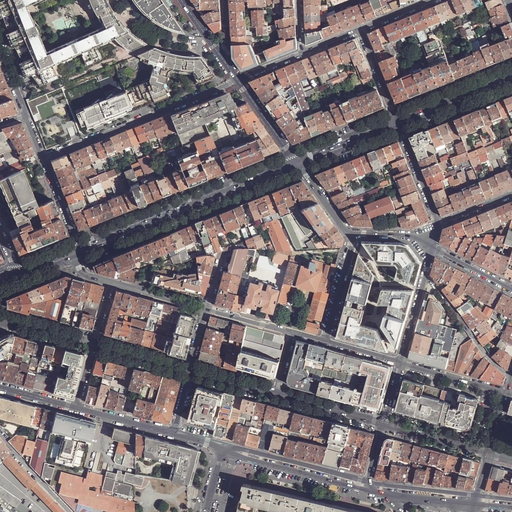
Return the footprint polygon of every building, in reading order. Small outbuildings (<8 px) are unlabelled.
[(0,0),(0,18),(3,17),(9,33),(6,34),(12,48),(15,47),(23,62),(19,64),(25,77),(31,75),(40,86),(59,78),(53,65),(80,54),(86,66),(102,59),(96,46),(115,38),(122,45),(129,51),(147,43),(139,38),(135,36),(131,32),(124,26),(119,20),(115,14),(112,10),(100,17),(102,20),(106,25),(107,27),(53,51),(52,49),(30,0),(0,0)] [(32,0),(30,0),(52,49),(54,48),(32,0)] [(92,0),(100,17),(112,10),(108,2),(107,0),(92,0)] [(161,0),(132,0),(135,3),(145,14),(153,21),(167,28),(178,32),(182,30),(161,0)] [(191,0),(198,10),(201,10),(200,0),(191,0)] [(200,0),(201,10),(202,10),(210,9),(209,0),(200,0)] [(209,0),(210,9),(215,9),(216,12),(220,12),(219,0),(209,0)] [(284,0),(284,2),(284,9),(287,9),(295,8),(294,0),(284,0)] [(378,14),(379,14),(381,14),(382,11),(389,9),(401,4),(400,0),(369,0),(370,1),(376,15),(378,14)] [(451,0),(448,2),(444,3),(450,18),(458,15),(452,0),(451,0)] [(452,0),(458,15),(467,11),(461,0),(452,0)] [(461,0),(467,11),(470,10),(475,8),(471,0),(461,0)] [(471,0),(475,8),(479,6),(483,5),(483,4),(481,0),(471,0)] [(503,5),(501,0),(493,0),(491,1),(488,2),(486,3),(489,10),(503,5)] [(376,15),(370,1),(363,3),(361,4),(367,21),(373,19),(377,17),(376,15)] [(245,2),(230,3),(230,8),(230,12),(245,11),(245,2)] [(284,2),(274,2),(274,7),(275,16),(275,20),(285,18),(285,11),(284,9),(284,2)] [(440,5),(435,7),(441,21),(445,20),(450,18),(444,3),(440,5)] [(364,22),(367,21),(361,4),(356,6),(353,8),(359,24),(364,22)] [(506,12),(503,5),(489,10),(489,11),(491,15),(492,18),(506,12)] [(305,11),(305,15),(320,14),(320,6),(305,6),(305,11)] [(429,9),(422,12),(429,26),(432,25),(437,23),(441,21),(435,7),(429,9)] [(295,8),(287,9),(287,10),(285,11),(285,18),(295,16),(295,11),(295,8)] [(355,26),(359,24),(353,8),(348,9),(344,11),(351,27),(355,26)] [(255,11),(252,11),(253,27),(257,27),(265,26),(264,10),(263,10),(257,11),(255,11)] [(245,11),(230,12),(230,17),(231,20),(246,19),(245,11)] [(348,29),(351,27),(344,11),(336,14),(343,31),(348,29)] [(205,15),(202,16),(205,21),(208,24),(214,23),(211,12),(205,15)] [(221,15),(220,12),(216,12),(211,12),(214,23),(221,21),(221,15)] [(420,13),(418,14),(424,28),(429,26),(422,12),(420,13)] [(510,21),(506,12),(492,18),(491,18),(495,27),(510,21)] [(305,20),(306,23),(320,22),(320,14),(305,15),(305,20)] [(339,32),(343,31),(336,14),(328,17),(332,26),(335,34),(339,32)] [(410,17),(416,31),(422,29),(423,28),(424,28),(418,14),(413,16),(410,17)] [(275,20),(276,24),(277,30),(278,30),(295,26),(295,20),(295,16),(285,18),(275,20)] [(400,21),(398,22),(404,36),(407,35),(411,33),(414,32),(416,31),(410,17),(409,17),(400,21)] [(246,19),(231,20),(231,25),(231,28),(246,27),(246,19)] [(445,20),(441,21),(443,25),(447,35),(450,34),(449,31),(446,23),(445,20)] [(214,23),(208,24),(215,33),(221,29),(221,24),(221,21),(214,23)] [(306,29),(306,34),(320,31),(321,31),(320,22),(306,23),(306,29)] [(385,27),(391,42),(394,40),(399,39),(401,38),(404,36),(398,22),(392,24),(385,27)] [(277,30),(276,24),(267,26),(268,33),(270,32),(277,30)] [(511,27),(511,24),(502,27),(503,29),(506,37),(509,36),(510,39),(511,38),(511,27)] [(107,27),(106,25),(97,29),(54,48),(52,49),(53,51),(107,27)] [(265,26),(257,27),(257,35),(265,35),(265,33),(268,33),(267,26),(265,26)] [(295,26),(278,30),(281,40),(296,36),(296,30),(295,26)] [(335,34),(332,26),(323,29),(324,31),(321,31),(320,31),(324,39),(330,36),(335,34)] [(246,27),(231,28),(231,33),(231,36),(243,36),(245,36),(247,36),(246,27)] [(380,29),(377,30),(383,45),(391,42),(385,27),(380,29)] [(422,29),(416,31),(418,35),(421,43),(422,45),(424,45),(428,43),(427,42),(422,29)] [(372,42),(376,52),(380,51),(385,49),(383,45),(377,30),(368,34),(372,42)] [(320,31),(306,34),(306,39),(307,45),(324,39),(320,31)] [(473,47),(480,44),(476,33),(473,34),(472,31),(468,33),(473,47)] [(433,33),(428,35),(431,42),(437,40),(439,39),(437,37),(433,33)] [(245,36),(243,36),(243,45),(248,45),(251,45),(255,44),(255,35),(252,36),(250,36),(247,36),(245,36)] [(243,36),(231,36),(232,42),(232,46),(235,45),(243,45),(243,36)] [(296,36),(281,40),(282,44),(278,45),(264,51),(267,58),(272,56),(273,59),(279,56),(278,54),(283,52),(284,54),(293,51),(292,49),(297,47),(296,36)] [(486,36),(483,37),(486,44),(481,47),(482,50),(489,66),(494,64),(497,63),(490,46),(489,43),(486,36)] [(357,38),(347,42),(354,59),(355,61),(356,65),(358,64),(366,60),(365,57),(361,46),(357,38)] [(424,45),(429,56),(436,53),(441,51),(437,40),(431,42),(428,43),(424,45)] [(511,57),(511,56),(511,51),(507,40),(499,43),(505,59),(511,57)] [(342,44),(338,45),(344,61),(345,63),(354,59),(347,42),(342,44)] [(391,42),(383,45),(385,49),(386,51),(389,59),(395,56),(397,56),(395,51),(393,46),(391,42)] [(502,60),(505,59),(499,43),(490,46),(497,63),(502,60)] [(471,47),(474,53),(482,50),(481,47),(480,44),(473,47),(471,47)] [(243,45),(235,45),(235,50),(232,51),(232,59),(240,69),(244,67),(245,70),(256,66),(255,63),(258,62),(252,49),(250,50),(248,45),(243,45)] [(333,48),(329,49),(335,64),(337,64),(344,61),(338,45),(333,48)] [(155,48),(150,50),(151,50),(153,51),(157,53),(163,55),(170,57),(175,58),(177,59),(184,60),(191,61),(194,61),(198,61),(212,79),(216,78),(200,56),(198,56),(191,56),(185,56),(178,55),(171,53),(165,52),(161,50),(157,49),(155,48)] [(324,51),(321,52),(328,71),(337,68),(336,67),(335,64),(329,49),(324,51)] [(126,92),(133,111),(143,107),(168,97),(164,87),(169,68),(175,70),(183,71),(191,71),(193,72),(201,83),(212,79),(198,61),(194,61),(191,61),(184,60),(177,59),(175,58),(170,57),(163,55),(157,53),(153,51),(151,50),(150,50),(137,56),(138,57),(145,60),(152,64),(154,64),(148,81),(125,90),(126,92)] [(436,53),(438,59),(446,56),(443,50),(441,51),(436,53)] [(486,67),(489,66),(482,50),(474,53),(474,54),(480,69),(486,67)] [(378,58),(380,62),(389,59),(386,51),(381,53),(380,51),(376,52),(378,58)] [(315,55),(311,56),(319,75),(328,71),(321,52),(315,55)] [(427,57),(429,62),(438,59),(436,53),(429,56),(427,57)] [(478,70),(480,69),(474,54),(466,57),(472,73),(478,70)] [(306,58),(302,60),(309,76),(310,79),(313,78),(319,75),(311,56),(306,58)] [(382,67),(384,72),(395,67),(398,66),(399,66),(395,56),(389,59),(380,62),(382,67)] [(438,59),(440,64),(448,61),(446,56),(438,59)] [(472,73),(466,57),(457,61),(458,62),(463,76),(469,74),(472,73)] [(438,59),(429,62),(430,65),(431,67),(440,64),(438,59)] [(298,62),(294,63),(300,80),(309,76),(302,60),(298,62)] [(368,64),(366,60),(358,64),(361,71),(369,68),(368,64)] [(452,80),(455,79),(449,65),(448,61),(440,64),(447,83),(452,80)] [(461,77),(463,76),(458,62),(449,65),(455,79),(461,77)] [(289,65),(285,67),(291,83),(300,80),(294,63),(289,65)] [(447,83),(440,64),(431,67),(439,86),(444,84),(447,83)] [(279,69),(277,70),(279,77),(282,84),(283,87),(289,84),(291,83),(285,67),(283,68),(279,69)] [(386,78),(389,84),(396,81),(396,80),(395,78),(394,77),(396,76),(398,75),(395,67),(384,72),(386,78)] [(435,87),(439,86),(431,67),(427,69),(422,71),(430,89),(435,87)] [(337,68),(328,71),(332,81),(341,78),(340,75),(337,68)] [(371,71),(369,68),(361,71),(364,79),(373,75),(371,71)] [(328,71),(319,75),(323,85),(332,81),(328,71)] [(427,91),(430,89),(422,71),(414,74),(422,93),(427,91)] [(250,81),(256,90),(272,81),(277,78),(274,72),(261,77),(250,81)] [(417,95),(422,93),(414,74),(414,73),(410,75),(402,78),(410,97),(417,95)] [(323,85),(319,75),(313,78),(315,85),(316,85),(317,87),(323,85)] [(403,100),(410,97),(402,78),(397,80),(396,80),(396,81),(389,84),(397,103),(403,100)] [(5,80),(0,81),(0,90),(8,88),(5,80)] [(300,80),(291,83),(293,86),(296,95),(300,104),(304,113),(312,109),(307,97),(305,92),(304,88),(300,80)] [(259,94),(261,98),(277,88),(272,81),(256,90),(259,94)] [(281,94),(280,95),(285,103),(288,101),(291,99),(296,95),(293,86),(290,88),(285,91),(281,94)] [(0,104),(13,99),(8,88),(0,90),(0,104)] [(262,99),(267,105),(280,95),(281,94),(279,90),(277,88),(261,98),(262,99)] [(305,92),(307,97),(316,94),(315,91),(314,88),(305,92)] [(385,107),(378,89),(368,93),(375,111),(385,107)] [(362,116),(366,115),(359,97),(357,93),(357,91),(348,95),(350,100),(357,118),(362,116)] [(46,93),(46,92),(27,100),(33,115),(36,114),(39,113),(37,106),(49,100),(46,93)] [(133,111),(126,92),(118,95),(118,94),(114,96),(114,97),(107,99),(101,102),(94,104),(83,108),(85,110),(81,112),(86,124),(88,129),(94,127),(97,125),(98,125),(107,121),(111,120),(120,116),(125,114),(134,111),(133,111)] [(371,113),(375,111),(368,93),(359,97),(366,115),(371,113)] [(221,96),(198,105),(206,126),(230,117),(227,111),(230,109),(235,107),(233,102),(232,103),(231,99),(230,99),(228,95),(222,98),(221,96)] [(271,111),(272,113),(285,103),(280,95),(267,105),(271,111)] [(291,107),(288,101),(285,103),(291,110),(296,107),(300,104),(296,95),(291,99),(295,104),(291,107)] [(330,96),(328,97),(331,104),(336,101),(335,97),(334,96),(332,95),(330,96)] [(0,104),(0,113),(1,117),(18,112),(13,99),(0,104)] [(499,101),(496,103),(502,118),(503,117),(510,115),(504,99),(499,101)] [(345,123),(349,122),(341,104),(340,100),(336,101),(331,104),(333,109),(340,125),(345,123)] [(354,120),(357,118),(350,100),(341,104),(349,122),(354,120)] [(249,106),(247,103),(237,107),(235,107),(230,109),(233,117),(234,118),(252,110),(249,106)] [(276,119),(278,120),(291,111),(291,110),(285,103),(272,113),(276,119)] [(491,105),(487,106),(493,122),(502,118),(496,103),(491,105)] [(198,105),(170,116),(176,130),(177,133),(180,141),(183,146),(194,142),(210,135),(208,131),(206,126),(198,105)] [(482,108),(479,110),(484,124),(485,125),(493,122),(487,106),(482,108)] [(296,107),(291,110),(291,111),(296,118),(300,115),(301,115),(296,107)] [(336,127),(340,125),(333,109),(324,112),(330,129),(336,127)] [(255,115),(252,110),(234,118),(234,119),(238,129),(239,128),(244,126),(258,119),(255,115)] [(327,130),(330,129),(324,112),(323,110),(314,114),(322,132),(327,130)] [(473,112),(471,113),(476,127),(477,126),(479,126),(484,124),(479,110),(473,112)] [(282,126),(283,128),(296,118),(291,111),(278,120),(282,126)] [(86,124),(81,112),(77,113),(82,126),(86,124)] [(463,116),(469,132),(477,129),(477,128),(476,127),(471,113),(466,115),(463,116)] [(165,115),(160,117),(167,134),(176,130),(170,116),(170,114),(165,115)] [(318,134),(322,132),(314,114),(305,117),(307,122),(309,125),(313,136),(318,134)] [(296,118),(302,126),(304,124),(307,122),(305,117),(303,118),(302,117),(300,115),(296,118)] [(458,118),(454,119),(461,136),(464,134),(469,132),(463,116),(458,118)] [(156,119),(151,121),(157,136),(158,137),(167,134),(160,117),(156,119)] [(231,118),(225,120),(231,135),(235,140),(239,138),(236,130),(232,120),(231,118)] [(288,134),(288,135),(302,126),(296,118),(283,128),(288,134)] [(261,123),(258,119),(244,126),(247,134),(252,132),(255,130),(264,127),(261,123)] [(450,121),(446,123),(453,139),(461,136),(454,119),(450,121)] [(147,123),(143,124),(149,139),(157,136),(151,121),(147,123)] [(488,128),(489,132),(491,131),(490,128),(495,126),(494,124),(493,123),(493,122),(485,125),(485,126),(486,127),(488,126),(489,128),(488,128)] [(27,133),(23,123),(2,129),(3,130),(3,131),(7,137),(10,136),(12,140),(27,133)] [(442,124),(438,126),(444,142),(453,139),(446,123),(442,124)] [(139,126),(134,128),(140,142),(149,139),(143,124),(139,126)] [(304,139),(313,136),(309,125),(306,126),(304,124),(302,126),(288,135),(294,143),(304,139)] [(244,126),(239,128),(242,137),(247,134),(244,126)] [(433,128),(429,130),(433,140),(435,146),(444,142),(438,126),(433,128)] [(265,129),(264,127),(255,130),(258,135),(259,136),(260,138),(268,133),(265,129)] [(130,129),(126,131),(132,145),(140,142),(134,128),(130,129)] [(215,128),(208,131),(210,135),(213,141),(216,139),(219,138),(215,128)] [(420,133),(410,137),(415,149),(424,145),(425,145),(426,143),(433,140),(429,130),(420,133)] [(122,132),(118,134),(124,148),(131,145),(132,145),(126,131),(122,132)] [(32,146),(27,133),(12,140),(19,152),(32,146)] [(270,135),(268,133),(260,138),(262,140),(271,153),(276,151),(280,149),(275,143),(270,135)] [(114,136),(110,137),(116,151),(116,152),(124,148),(118,134),(114,136)] [(464,134),(461,136),(463,141),(467,151),(468,153),(470,152),(469,149),(464,134)] [(196,147),(197,148),(196,151),(198,155),(207,151),(215,148),(213,142),(213,141),(210,135),(194,142),(196,147)] [(106,139),(102,140),(108,154),(116,151),(110,137),(106,139)] [(0,141),(0,154),(14,149),(10,141),(8,138),(0,141)] [(256,140),(255,138),(237,146),(238,148),(256,140)] [(501,141),(503,146),(510,143),(511,142),(510,138),(501,141)] [(220,139),(213,142),(215,148),(216,148),(222,145),(220,139)] [(455,144),(453,139),(444,142),(448,152),(457,148),(455,144)] [(16,153),(19,152),(12,140),(10,141),(14,149),(16,153)] [(98,142),(94,144),(100,158),(108,155),(108,154),(102,140),(98,142)] [(259,157),(263,156),(258,143),(256,140),(238,148),(235,149),(241,165),(250,161),(259,157)] [(268,154),(271,153),(262,140),(258,143),(263,156),(268,154)] [(438,153),(435,146),(433,140),(426,143),(425,145),(424,145),(428,156),(435,154),(438,153)] [(463,141),(455,144),(457,148),(459,154),(467,151),(463,141)] [(494,149),(503,146),(501,141),(500,141),(492,144),(494,149)] [(140,142),(132,145),(133,147),(135,150),(143,147),(142,145),(140,142)] [(177,159),(181,158),(179,155),(180,155),(181,153),(196,147),(194,142),(183,146),(181,147),(174,150),(175,154),(177,159)] [(394,144),(391,145),(395,156),(396,155),(403,152),(399,142),(394,144)] [(444,142),(435,146),(438,153),(441,161),(450,158),(459,154),(457,148),(448,152),(444,142)] [(90,145),(86,147),(92,161),(100,158),(94,144),(90,145)] [(494,149),(492,144),(487,146),(484,147),(486,153),(494,149)] [(386,147),(383,148),(389,161),(394,159),(396,158),(395,156),(391,145),(386,147)] [(424,145),(415,149),(419,160),(428,156),(424,145)] [(35,154),(32,146),(19,152),(16,153),(21,161),(35,154)] [(219,154),(234,147),(233,146),(218,152),(219,154)] [(506,155),(503,146),(494,149),(486,153),(489,159),(490,161),(498,158),(506,155)] [(78,150),(84,166),(92,162),(92,161),(86,147),(82,149),(78,150)] [(234,167),(241,165),(235,149),(234,147),(219,154),(226,171),(234,167)] [(478,156),(486,153),(484,147),(476,150),(478,156)] [(209,157),(219,154),(218,152),(216,148),(215,148),(207,151),(209,157)] [(379,150),(376,151),(381,164),(389,161),(383,148),(379,150)] [(0,154),(0,159),(4,168),(21,161),(16,153),(14,149),(0,154)] [(74,152),(70,154),(73,162),(74,164),(76,169),(84,166),(78,150),(74,152)] [(136,153),(139,160),(146,156),(145,154),(144,150),(136,153)] [(155,153),(157,158),(165,155),(164,153),(163,150),(155,153)] [(470,159),(478,156),(476,150),(470,152),(468,153),(470,159)] [(207,178),(203,169),(199,171),(198,167),(196,168),(196,167),(197,166),(196,163),(200,161),(198,155),(196,151),(181,158),(177,159),(181,168),(186,166),(189,174),(184,176),(188,186),(194,184),(207,178)] [(198,155),(200,161),(209,157),(207,151),(198,155)] [(371,153),(369,154),(375,169),(382,166),(381,164),(376,151),(371,153)] [(450,158),(452,163),(454,166),(456,171),(459,169),(470,165),(472,164),(470,159),(468,153),(467,151),(459,154),(450,158)] [(403,152),(396,155),(397,157),(396,158),(397,161),(405,158),(403,152)] [(146,156),(149,162),(157,159),(157,158),(155,153),(146,156)] [(481,162),(489,159),(486,153),(478,156),(481,162)] [(222,172),(226,171),(219,154),(209,157),(216,175),(222,172)] [(364,156),(361,157),(367,172),(375,169),(369,154),(364,156)] [(419,160),(423,169),(438,163),(435,154),(428,156),(419,160)] [(51,161),(54,169),(70,163),(66,155),(51,161)] [(506,155),(498,158),(503,172),(511,169),(511,167),(506,155)] [(141,165),(149,162),(146,156),(139,160),(140,162),(141,165)] [(478,156),(470,159),(472,164),(472,165),(481,162),(478,156)] [(213,176),(216,175),(209,157),(200,161),(203,169),(207,178),(213,176)] [(356,159),(353,160),(359,176),(362,174),(367,172),(361,157),(356,159)] [(100,158),(92,161),(92,162),(94,166),(96,165),(100,175),(98,175),(100,182),(109,179),(108,178),(106,172),(105,171),(101,161),(100,158)] [(407,163),(405,158),(397,161),(396,162),(393,163),(395,167),(399,166),(407,163)] [(452,163),(450,158),(441,161),(440,162),(442,167),(452,163)] [(347,163),(342,165),(348,180),(358,176),(359,176),(353,160),(347,163)] [(4,168),(0,169),(0,176),(1,179),(21,170),(23,169),(25,168),(21,161),(4,168)] [(148,182),(156,179),(149,162),(141,165),(142,168),(146,178),(148,182)] [(54,169),(61,187),(78,181),(72,165),(71,163),(70,163),(54,169)] [(410,170),(407,163),(399,166),(399,167),(401,173),(410,170)] [(423,169),(426,177),(441,171),(438,163),(423,169)] [(72,165),(78,181),(80,180),(76,169),(74,164),(72,165)] [(338,166),(335,168),(341,183),(346,181),(348,180),(342,165),(338,166)] [(84,166),(76,169),(80,180),(84,188),(92,185),(90,179),(87,171),(84,166)] [(87,171),(90,179),(98,175),(95,168),(87,171)] [(133,168),(124,171),(127,177),(129,183),(132,182),(137,180),(134,171),(133,168)] [(142,168),(134,171),(137,180),(138,181),(143,179),(144,178),(146,178),(142,168)] [(330,169),(326,171),(332,187),(341,184),(341,183),(335,168),(330,169)] [(39,206),(23,169),(21,170),(37,207),(39,206)] [(108,178),(116,175),(114,170),(114,169),(107,172),(106,172),(108,178)] [(185,187),(188,186),(184,176),(181,169),(172,172),(173,174),(179,189),(185,187)] [(471,180),(476,178),(472,169),(467,172),(469,178),(471,180)] [(511,170),(511,169),(503,172),(495,175),(495,176),(502,192),(506,191),(511,188),(511,170)] [(1,179),(0,179),(3,185),(5,190),(21,227),(22,227),(31,223),(40,219),(37,212),(35,208),(37,207),(21,170),(1,179)] [(412,174),(410,170),(401,173),(394,176),(396,180),(412,174)] [(127,177),(124,171),(116,175),(117,177),(119,181),(124,179),(127,177)] [(321,173),(316,175),(327,189),(332,187),(326,171),(321,173)] [(426,177),(429,185),(443,180),(445,179),(444,175),(442,171),(441,171),(426,177)] [(444,175),(445,179),(448,178),(457,174),(456,171),(444,175)] [(461,184),(466,182),(462,172),(461,172),(457,174),(460,182),(461,184)] [(176,191),(179,189),(173,174),(172,174),(165,177),(171,193),(176,191)] [(415,182),(412,174),(396,180),(399,189),(400,188),(415,182)] [(448,178),(451,186),(453,185),(460,182),(457,174),(448,178)] [(92,185),(95,193),(104,190),(103,189),(100,182),(98,175),(90,179),(92,185)] [(498,194),(502,192),(495,176),(487,179),(494,196),(498,194)] [(168,194),(171,193),(165,177),(159,179),(158,180),(157,180),(163,196),(168,194)] [(443,180),(446,188),(447,188),(451,186),(448,178),(445,179),(443,180)] [(100,182),(103,189),(111,185),(111,184),(109,180),(109,179),(100,182)] [(127,187),(124,179),(119,181),(120,184),(122,187),(122,189),(127,187)] [(160,197),(163,196),(157,180),(156,179),(148,182),(155,199),(160,197)] [(490,197),(494,196),(487,179),(485,180),(484,180),(479,182),(486,199),(490,197)] [(302,180),(297,183),(303,197),(311,194),(307,187),(302,180)] [(429,185),(432,194),(444,189),(446,188),(443,180),(429,185)] [(61,187),(65,195),(80,189),(81,189),(78,181),(61,187)] [(346,181),(341,183),(341,184),(342,186),(344,192),(345,192),(352,189),(350,184),(347,185),(346,181)] [(152,200),(155,199),(148,182),(146,183),(144,183),(140,185),(147,202),(152,200)] [(418,191),(415,182),(400,188),(403,197),(418,191)] [(486,199),(479,182),(469,186),(463,189),(463,191),(469,205),(478,202),(486,199)] [(293,184),(289,186),(294,198),(297,196),(298,199),(303,197),(297,183),(293,184)] [(91,204),(92,207),(100,203),(97,197),(95,193),(92,185),(84,188),(86,194),(91,204)] [(144,204),(147,202),(140,185),(135,187),(131,188),(132,190),(139,206),(144,204)] [(284,188),(280,189),(287,206),(290,205),(296,202),(295,200),(294,198),(289,186),(284,188)] [(330,193),(332,197),(344,192),(342,186),(334,190),(332,187),(327,189),(327,190),(330,193)] [(122,189),(122,187),(116,190),(113,191),(116,197),(124,194),(122,189)] [(382,196),(379,188),(373,189),(365,193),(363,194),(355,197),(359,205),(363,203),(382,196)] [(65,195),(68,204),(84,198),(83,195),(80,189),(65,195)] [(275,191),(272,193),(278,210),(280,213),(288,210),(287,206),(280,189),(275,191)] [(352,189),(345,192),(345,193),(348,192),(349,196),(350,195),(351,196),(350,197),(350,199),(352,198),(355,197),(353,191),(352,189)] [(432,194),(435,201),(447,196),(444,189),(432,194)] [(136,207),(139,206),(132,190),(124,194),(131,209),(136,207)] [(399,198),(396,190),(390,192),(393,200),(399,198)] [(421,199),(418,191),(403,197),(406,205),(412,202),(421,199)] [(466,207),(469,205),(463,191),(457,193),(463,208),(466,207)] [(335,201),(337,204),(348,200),(345,193),(345,192),(344,192),(332,197),(335,201)] [(267,195),(264,196),(270,213),(278,210),(272,193),(267,195)] [(459,209),(463,208),(457,193),(450,196),(452,203),(456,211),(459,209)] [(127,210),(131,209),(124,194),(116,197),(123,212),(127,210)] [(314,198),(311,194),(303,197),(298,199),(302,208),(317,202),(314,198)] [(256,199),(262,216),(270,213),(264,196),(262,197),(258,198),(256,199)] [(371,219),(395,209),(392,201),(390,196),(365,205),(366,208),(368,213),(371,219)] [(435,201),(438,209),(450,204),(449,201),(447,196),(435,201)] [(119,214),(123,212),(116,197),(108,200),(114,216),(119,214)] [(68,204),(72,212),(81,208),(82,208),(87,206),(84,198),(68,204)] [(340,208),(342,211),(356,206),(352,198),(350,199),(348,200),(337,204),(340,208)] [(251,201),(248,202),(250,207),(255,219),(259,217),(262,216),(256,199),(251,201)] [(430,221),(421,199),(412,202),(413,206),(414,207),(415,209),(421,225),(430,221)] [(59,213),(53,200),(51,201),(44,203),(45,205),(43,206),(42,204),(39,206),(37,207),(35,208),(37,212),(38,212),(42,219),(50,216),(50,217),(52,216),(59,213)] [(111,217),(114,216),(108,200),(105,201),(100,203),(106,219),(111,217)] [(324,211),(317,202),(302,208),(304,211),(314,225),(316,228),(320,233),(333,223),(330,220),(324,211)] [(103,220),(106,219),(100,203),(92,207),(98,222),(103,220)] [(449,214),(456,211),(452,203),(450,204),(438,209),(441,216),(449,214)] [(232,209),(238,224),(245,221),(246,221),(242,210),(240,205),(235,207),(232,209)] [(345,215),(348,218),(362,213),(359,205),(356,206),(342,211),(345,215)] [(500,207),(496,208),(501,222),(510,219),(504,205),(500,207)] [(95,223),(98,222),(92,207),(84,210),(90,225),(95,223)] [(398,216),(406,213),(404,207),(396,210),(398,216)] [(85,227),(90,225),(84,210),(82,211),(81,208),(72,212),(79,230),(85,227)] [(492,210),(488,211),(493,227),(502,223),(501,222),(496,208),(492,210)] [(225,211),(219,214),(225,229),(238,224),(232,209),(225,211)] [(417,226),(421,225),(415,209),(411,211),(406,213),(407,215),(412,228),(417,226)] [(278,210),(270,213),(273,220),(277,218),(281,217),(280,213),(278,210)] [(296,219),(307,235),(311,233),(313,232),(297,210),(292,213),(296,219)] [(348,218),(353,226),(364,226),(374,226),(371,219),(368,213),(365,214),(363,211),(362,213),(348,218)] [(483,213),(478,215),(484,230),(493,227),(488,211),(483,213)] [(270,213),(262,216),(265,223),(273,220),(270,213)] [(214,216),(211,217),(217,232),(225,229),(219,214),(214,216)] [(290,221),(287,215),(281,217),(294,245),(296,249),(303,248),(290,221)] [(408,228),(412,228),(407,215),(399,218),(401,223),(403,227),(408,228)] [(470,218),(476,233),(485,231),(484,230),(478,215),(474,217),(470,218)] [(29,250),(58,238),(52,222),(50,217),(50,216),(42,219),(43,224),(45,224),(46,226),(47,226),(48,227),(44,229),(43,227),(32,231),(33,232),(33,233),(29,235),(28,234),(29,233),(27,229),(33,227),(31,223),(22,227),(23,229),(20,230),(21,231),(21,232),(22,234),(29,250)] [(206,219),(203,220),(209,236),(215,234),(217,233),(217,232),(211,217),(206,219)] [(67,234),(61,218),(54,221),(53,219),(52,220),(53,221),(52,222),(58,238),(67,234)] [(466,220),(462,222),(467,233),(468,236),(476,233),(470,218),(466,220)] [(198,222),(195,224),(198,231),(200,230),(202,235),(200,236),(201,238),(202,243),(203,245),(211,241),(209,236),(203,220),(198,222)] [(291,250),(278,221),(266,226),(267,228),(273,243),(275,250),(285,251),(291,250)] [(506,236),(508,236),(509,231),(511,222),(511,221),(502,223),(504,229),(506,236)] [(458,223),(454,225),(459,237),(460,237),(463,237),(463,235),(467,233),(462,222),(458,223)] [(335,226),(333,223),(320,233),(319,233),(324,240),(338,230),(335,226)] [(195,224),(187,227),(193,241),(197,239),(201,238),(200,236),(198,231),(195,224)] [(445,245),(450,248),(456,236),(459,237),(454,225),(449,227),(444,229),(440,242),(445,245)] [(182,229),(179,230),(184,244),(191,242),(193,241),(187,227),(182,229)] [(258,229),(250,232),(252,236),(253,237),(260,234),(258,229)] [(174,232),(170,234),(176,247),(176,248),(184,244),(179,230),(174,232)] [(338,230),(324,240),(329,247),(340,246),(341,246),(343,238),(340,234),(338,230)] [(20,254),(29,250),(22,234),(13,237),(20,254)] [(166,235),(162,237),(168,251),(174,248),(176,247),(170,234),(166,235)] [(216,253),(221,252),(218,244),(220,243),(219,242),(218,243),(215,234),(209,236),(211,241),(216,253)] [(260,234),(253,237),(255,244),(257,248),(259,247),(265,245),(260,234)] [(497,235),(486,235),(484,238),(483,242),(484,243),(490,246),(491,246),(492,245),(493,243),(497,235)] [(497,235),(493,243),(500,245),(505,246),(505,243),(508,236),(506,236),(501,236),(497,235)] [(454,250),(458,252),(463,240),(460,238),(460,237),(459,237),(456,236),(450,248),(454,250)] [(157,239),(154,240),(160,254),(166,251),(167,251),(168,251),(162,237),(157,239)] [(251,237),(245,240),(245,241),(247,244),(248,247),(253,245),(255,244),(253,237),(251,237)] [(475,237),(473,242),(480,246),(481,244),(483,242),(484,238),(478,238),(475,237)] [(462,254),(466,256),(473,242),(465,238),(463,240),(458,252),(462,254)] [(149,242),(146,243),(152,257),(158,255),(159,254),(160,254),(154,240),(149,242)] [(309,248),(316,247),(314,243),(312,240),(306,243),(309,248)] [(211,241),(203,245),(207,254),(216,253),(211,241)] [(362,241),(377,265),(395,263),(398,265),(396,277),(418,279),(421,269),(422,265),(419,265),(420,262),(421,262),(410,247),(409,246),(407,247),(406,245),(406,244),(401,242),(390,242),(385,242),(385,243),(381,242),(381,241),(362,241)] [(467,257),(473,260),(480,246),(473,242),(466,256),(467,257)] [(142,245),(138,246),(143,257),(143,259),(144,260),(148,258),(152,257),(146,243),(142,245)] [(133,248),(130,250),(135,261),(140,259),(141,258),(143,257),(138,246),(133,248)] [(476,261),(482,265),(489,251),(480,246),(473,260),(476,261)] [(240,249),(234,250),(233,254),(231,255),(228,266),(229,267),(227,272),(240,276),(242,270),(246,254),(254,256),(255,251),(256,249),(254,249),(248,249),(245,249),(244,249),(240,249)] [(489,268),(496,272),(502,255),(498,253),(492,250),(490,249),(489,251),(482,265),(489,268)] [(113,257),(118,270),(136,263),(135,261),(130,250),(124,252),(115,256),(113,257)] [(179,254),(181,259),(189,256),(189,255),(187,251),(179,254)] [(285,265),(288,266),(289,262),(290,258),(291,255),(275,251),(272,261),(285,265)] [(213,265),(216,253),(207,254),(199,256),(196,257),(196,261),(201,262),(213,265)] [(181,259),(179,254),(171,257),(171,259),(173,262),(174,262),(173,263),(181,261),(181,259)] [(373,275),(359,254),(350,284),(351,284),(350,288),(349,287),(336,338),(388,352),(378,330),(361,325),(363,317),(361,316),(365,299),(366,299),(368,295),(367,295),(371,278),(372,278),(373,275)] [(502,255),(496,272),(498,273),(500,274),(503,276),(505,277),(509,263),(511,258),(509,257),(502,255)] [(108,259),(104,260),(109,272),(109,275),(117,277),(119,272),(118,270),(113,257),(108,259)] [(436,258),(431,275),(438,285),(441,280),(449,265),(443,261),(436,258)] [(98,263),(93,265),(95,271),(109,275),(109,272),(104,260),(98,263)] [(316,263),(314,269),(330,273),(329,273),(333,274),(336,264),(331,263),(331,265),(312,260),(311,261),(316,263)] [(315,291),(328,295),(328,293),(324,292),(325,291),(326,291),(327,289),(325,289),(326,287),(329,286),(329,282),(328,279),(328,278),(330,278),(330,276),(329,276),(329,275),(329,273),(330,273),(314,269),(316,263),(311,261),(310,261),(308,267),(301,265),(298,264),(289,262),(288,266),(287,270),(284,280),(283,282),(291,284),(315,291)] [(210,274),(213,265),(201,262),(200,265),(197,265),(198,271),(210,274)] [(453,267),(449,265),(441,280),(448,284),(457,269),(453,267)] [(127,280),(135,282),(138,271),(136,270),(128,268),(127,268),(126,270),(125,270),(123,270),(122,273),(119,272),(117,277),(127,280)] [(155,269),(151,282),(197,294),(197,291),(201,291),(198,272),(188,274),(188,275),(187,276),(177,273),(161,269),(161,271),(155,269)] [(464,273),(457,269),(448,284),(448,285),(442,289),(451,301),(459,296),(460,295),(463,293),(464,291),(472,277),(464,273)] [(210,274),(198,271),(198,272),(201,291),(202,293),(206,294),(210,274)] [(224,271),(221,279),(238,284),(240,276),(227,272),(224,271)] [(361,316),(363,317),(374,276),(373,275),(372,278),(371,278),(367,295),(368,295),(366,299),(365,299),(361,316)] [(66,276),(59,279),(65,292),(69,291),(72,278),(66,276)] [(476,279),(472,277),(464,291),(468,293),(472,295),(480,281),(476,279)] [(78,279),(72,278),(69,291),(68,295),(66,301),(78,304),(81,291),(84,281),(78,279)] [(53,281),(48,283),(54,297),(65,292),(59,279),(53,281)] [(221,279),(219,288),(227,290),(235,292),(236,292),(238,284),(221,279)] [(438,285),(442,289),(448,285),(448,284),(441,280),(438,285)] [(87,282),(84,281),(81,291),(88,293),(91,283),(87,282)] [(272,312),(278,290),(270,287),(270,285),(267,284),(262,282),(258,281),(258,284),(249,282),(243,304),(248,306),(255,307),(255,308),(260,309),(267,311),(272,312)] [(484,283),(480,281),(472,295),(480,299),(488,285),(484,283)] [(286,304),(291,284),(283,282),(283,285),(278,302),(286,304)] [(42,285),(38,287),(43,299),(54,297),(48,283),(42,285)] [(94,284),(91,283),(88,293),(87,297),(94,299),(97,285),(94,284)] [(104,287),(97,285),(94,299),(93,301),(94,301),(100,303),(104,287)] [(492,287),(488,285),(480,299),(487,303),(496,289),(492,287)] [(32,289),(28,291),(32,302),(43,299),(38,287),(32,289)] [(219,305),(223,306),(226,292),(227,290),(219,288),(214,304),(219,305)] [(415,290),(382,289),(378,304),(389,304),(386,315),(385,320),(382,324),(398,348),(415,290)] [(499,291),(496,289),(487,303),(495,307),(503,293),(499,291)] [(116,290),(112,306),(119,308),(120,306),(124,292),(116,290)] [(23,293),(19,295),(23,302),(21,311),(25,312),(29,313),(31,305),(32,302),(28,291),(23,293)] [(88,293),(81,291),(78,304),(76,311),(83,313),(85,306),(87,299),(87,297),(88,293)] [(328,295),(315,291),(313,298),(308,317),(321,321),(328,295)] [(127,293),(124,292),(120,306),(127,308),(131,294),(127,293)] [(227,308),(231,309),(235,294),(226,292),(223,306),(227,308)] [(426,292),(419,319),(439,324),(443,308),(434,294),(426,292)] [(507,295),(503,293),(495,307),(495,309),(496,309),(501,312),(502,312),(503,312),(511,297),(507,295)] [(134,295),(131,294),(127,308),(126,310),(126,312),(133,314),(134,312),(138,296),(134,295)] [(236,310),(238,311),(242,296),(235,294),(231,309),(236,310)] [(12,298),(7,300),(8,307),(21,311),(23,302),(19,295),(12,298)] [(49,319),(60,322),(66,301),(68,295),(66,295),(56,300),(47,302),(44,317),(49,319)] [(145,298),(138,296),(134,312),(140,314),(142,314),(149,316),(150,312),(152,304),(153,300),(145,298)] [(460,298),(459,296),(451,301),(457,308),(462,305),(464,303),(460,298)] [(511,298),(511,297),(503,312),(502,312),(501,312),(509,316),(510,317),(511,313),(511,298)] [(87,299),(85,306),(98,310),(99,307),(93,305),(94,301),(93,301),(87,299)] [(65,323),(72,325),(76,311),(78,304),(66,301),(60,322),(65,323)] [(457,308),(462,315),(472,308),(467,301),(464,303),(462,305),(457,308)] [(37,315),(44,317),(47,302),(44,302),(36,304),(35,304),(31,305),(29,313),(37,315)] [(171,305),(164,303),(162,307),(161,310),(179,315),(180,313),(181,311),(181,308),(171,305)] [(152,304),(150,312),(160,315),(161,312),(161,310),(162,307),(152,304)] [(494,310),(486,305),(482,312),(489,318),(490,316),(492,313),(494,310)] [(85,306),(83,313),(96,317),(98,310),(85,306)] [(112,306),(109,317),(116,319),(119,308),(112,306)] [(472,308),(462,315),(472,330),(477,326),(485,320),(487,319),(489,318),(482,312),(480,311),(477,308),(475,306),(472,308)] [(116,319),(123,321),(124,320),(125,316),(125,315),(126,312),(126,310),(119,308),(116,319)] [(76,326),(79,327),(83,313),(76,311),(72,325),(76,326)] [(177,324),(179,317),(161,312),(160,315),(159,319),(172,323),(177,324)] [(92,330),(96,317),(83,313),(79,327),(85,328),(92,330)] [(177,324),(184,326),(185,321),(193,324),(195,317),(180,313),(179,315),(179,317),(177,324)] [(145,330),(155,333),(159,319),(149,316),(147,322),(145,328),(145,330)] [(214,317),(211,316),(209,323),(217,325),(219,318),(214,317)] [(108,335),(112,336),(116,319),(109,317),(104,334),(108,335)] [(145,328),(147,322),(132,318),(131,322),(131,324),(143,327),(145,328)] [(226,320),(219,318),(217,325),(221,326),(223,327),(224,327),(226,327),(225,330),(224,332),(225,332),(232,334),(234,322),(226,320)] [(115,336),(119,338),(123,321),(116,319),(112,336),(115,336)] [(159,319),(155,333),(168,337),(172,323),(159,319)] [(419,319),(415,332),(432,337),(436,339),(444,341),(452,343),(453,344),(456,333),(457,329),(439,324),(419,319)] [(122,339),(126,340),(130,326),(131,324),(131,322),(127,321),(124,320),(123,321),(119,338),(122,339)] [(478,339),(484,334),(492,328),(486,321),(485,320),(477,326),(479,328),(474,332),(478,339)] [(180,354),(185,356),(193,324),(185,321),(184,326),(176,353),(180,354)] [(317,333),(320,324),(307,321),(304,329),(317,333)] [(247,326),(234,322),(232,334),(231,338),(234,339),(240,341),(243,341),(244,340),(245,333),(247,326)] [(170,352),(176,353),(184,326),(177,324),(172,323),(168,337),(164,350),(170,352)] [(132,341),(141,344),(145,330),(142,330),(130,326),(126,340),(132,341)] [(282,335),(247,326),(245,333),(284,343),(285,341),(282,335)] [(511,345),(511,327),(507,326),(505,331),(504,332),(501,337),(501,338),(511,345)] [(206,333),(205,338),(222,342),(225,332),(224,332),(215,330),(208,328),(206,333)] [(472,338),(464,328),(460,330),(467,341),(472,338)] [(478,339),(483,346),(489,341),(497,335),(496,333),(492,328),(484,334),(478,339)] [(146,345),(151,347),(155,333),(145,330),(141,344),(146,345)] [(467,341),(460,330),(456,333),(458,334),(455,344),(453,344),(452,343),(452,344),(461,347),(461,345),(467,341)] [(232,334),(225,332),(222,342),(226,343),(229,344),(231,338),(232,334)] [(415,332),(412,341),(430,346),(432,337),(415,332)] [(157,348),(164,350),(168,337),(155,333),(151,347),(157,348)] [(8,334),(0,338),(0,359),(5,360),(8,359),(8,358),(9,354),(9,353),(7,353),(6,354),(5,356),(2,356),(2,355),(6,352),(7,350),(9,351),(8,352),(10,353),(10,350),(14,335),(11,334),(8,334)] [(20,337),(14,335),(10,350),(12,351),(14,351),(15,352),(17,352),(23,354),(24,350),(27,339),(20,337)] [(203,344),(202,350),(219,355),(222,342),(205,338),(203,344)] [(479,349),(472,338),(467,341),(461,345),(461,347),(454,371),(462,373),(470,362),(473,357),(479,349)] [(511,355),(511,354),(511,345),(501,338),(497,345),(501,348),(511,355)] [(31,340),(27,339),(24,350),(33,353),(36,341),(31,340)] [(430,364),(446,369),(448,359),(440,356),(444,341),(436,339),(431,355),(428,355),(410,349),(408,358),(427,363),(430,364)] [(282,351),(244,340),(243,341),(242,350),(244,351),(245,347),(281,357),(282,351)] [(310,344),(297,340),(289,376),(288,378),(288,381),(289,383),(291,385),(295,386),(306,389),(318,393),(321,380),(321,379),(309,376),(309,373),(307,370),(305,369),(307,357),(307,356),(310,344)] [(40,342),(36,341),(33,353),(33,354),(41,356),(45,344),(40,342)] [(412,341),(410,349),(428,355),(430,346),(412,341)] [(440,356),(448,359),(452,344),(452,343),(444,341),(440,356)] [(49,345),(45,344),(41,356),(40,359),(51,361),(51,359),(55,346),(49,345)] [(329,349),(310,344),(307,356),(307,357),(326,362),(329,349)] [(452,370),(454,371),(461,347),(452,344),(448,359),(446,369),(452,370)] [(59,348),(55,346),(51,359),(61,362),(65,349),(59,348)] [(507,371),(511,355),(501,348),(492,357),(501,366),(507,371)] [(58,372),(53,393),(73,398),(85,355),(65,349),(61,362),(60,367),(58,372)] [(346,353),(329,349),(326,362),(343,367),(346,353)] [(479,349),(473,357),(479,361),(476,367),(470,362),(462,373),(479,378),(490,363),(484,356),(479,349)] [(33,354),(33,353),(24,350),(23,354),(22,358),(21,361),(30,364),(31,358),(33,354)] [(202,350),(199,360),(204,361),(213,364),(216,365),(219,355),(202,350)] [(276,376),(280,360),(278,360),(244,351),(242,350),(242,351),(240,356),(238,366),(248,368),(267,373),(276,376)] [(232,369),(237,370),(238,366),(240,356),(235,354),(233,354),(232,354),(229,353),(228,352),(227,355),(227,357),(224,367),(232,369)] [(363,358),(346,353),(343,367),(360,371),(363,358)] [(221,366),(224,367),(227,357),(219,355),(216,365),(221,366)] [(22,358),(16,356),(15,357),(14,364),(13,366),(19,368),(21,361),(22,358)] [(307,357),(305,369),(307,370),(309,373),(322,377),(325,367),(326,362),(307,357)] [(40,360),(31,358),(30,364),(29,365),(38,367),(40,360)] [(97,358),(93,373),(103,375),(103,374),(104,371),(107,361),(101,359),(97,358)] [(393,366),(363,358),(360,371),(360,373),(359,376),(358,380),(356,384),(355,389),(352,402),(367,406),(381,410),(393,366)] [(51,361),(40,359),(40,360),(38,367),(48,370),(48,369),(51,361)] [(61,362),(51,359),(51,361),(48,369),(58,372),(60,367),(61,362)] [(30,364),(21,361),(19,368),(19,369),(28,371),(29,365),(30,364)] [(107,361),(104,371),(114,374),(117,363),(112,362),(107,361)] [(342,368),(343,367),(326,362),(325,367),(337,370),(342,371),(342,368)] [(114,374),(113,374),(115,375),(120,376),(123,377),(126,366),(121,365),(117,363),(114,374)] [(498,370),(490,363),(479,378),(503,385),(506,376),(498,370)] [(7,364),(3,379),(10,381),(15,383),(18,372),(19,369),(19,368),(13,366),(7,364)] [(27,374),(24,385),(29,386),(32,387),(36,374),(38,367),(29,365),(28,371),(27,374)] [(126,366),(123,377),(131,379),(134,368),(130,367),(126,366)] [(38,367),(36,374),(46,377),(48,370),(38,367)] [(337,370),(325,367),(322,377),(335,381),(335,379),(336,374),(337,370)] [(138,369),(134,368),(131,379),(129,385),(128,388),(139,391),(141,384),(145,371),(138,369)] [(58,372),(48,369),(48,370),(46,377),(43,390),(49,391),(53,393),(58,372)] [(145,371),(141,384),(151,387),(159,389),(162,376),(160,375),(154,373),(148,372),(145,371)] [(18,372),(15,383),(20,384),(24,385),(27,374),(18,372)] [(36,374),(32,387),(38,389),(43,390),(46,377),(36,374)] [(99,388),(95,404),(100,405),(105,406),(109,389),(111,384),(112,379),(113,377),(103,374),(103,375),(102,378),(99,388)] [(155,403),(151,419),(160,421),(168,424),(174,402),(180,381),(170,378),(162,376),(159,389),(156,400),(155,403)] [(112,379),(111,384),(114,385),(117,386),(120,387),(121,383),(122,381),(118,381),(112,379)] [(346,381),(335,379),(335,381),(334,383),(355,389),(356,384),(346,381)] [(443,390),(405,379),(398,409),(407,411),(432,418),(441,420),(445,402),(441,400),(443,390)] [(323,394),(331,396),(332,391),(333,388),(334,383),(321,380),(318,393),(323,394)] [(355,389),(334,383),(333,388),(333,389),(334,389),(333,391),(332,391),(331,396),(342,399),(352,402),(355,389)] [(89,385),(85,401),(91,402),(95,404),(99,388),(89,385)] [(208,425),(209,421),(195,417),(202,392),(220,397),(218,402),(221,403),(224,392),(219,391),(216,390),(216,391),(207,389),(199,386),(196,397),(191,414),(189,420),(199,423),(208,425)] [(151,387),(148,397),(156,400),(159,389),(151,387)] [(109,389),(105,406),(110,408),(114,409),(119,393),(119,392),(109,389)] [(471,430),(479,399),(444,390),(443,390),(441,400),(445,402),(441,420),(450,423),(450,424),(460,427),(471,430)] [(202,392),(195,417),(209,421),(213,422),(215,414),(218,402),(220,397),(202,392)] [(229,393),(225,392),(224,392),(221,403),(221,407),(219,415),(216,428),(214,435),(221,437),(226,439),(233,408),(235,395),(229,393)] [(119,393),(114,409),(119,410),(122,411),(126,395),(119,393)] [(239,396),(235,395),(233,408),(241,410),(244,398),(239,396)] [(24,422),(24,423),(31,425),(31,424),(36,406),(29,404),(0,396),(0,415),(4,417),(4,416),(10,418),(10,419),(17,421),(17,420),(24,422)] [(137,398),(133,414),(142,416),(146,400),(137,398)] [(251,399),(244,398),(241,410),(243,411),(253,413),(256,401),(251,399)] [(146,400),(142,416),(143,416),(151,419),(155,403),(146,400)] [(261,415),(265,417),(268,404),(262,403),(256,401),(253,413),(255,414),(261,415)] [(274,406),(268,404),(265,417),(277,420),(280,408),(274,406)] [(39,407),(36,406),(31,424),(39,427),(44,408),(39,407)] [(49,410),(44,408),(39,427),(51,430),(52,427),(56,411),(49,410)] [(241,410),(233,408),(226,439),(230,440),(233,441),(237,424),(239,417),(240,411),(241,410)] [(288,410),(280,408),(277,420),(276,427),(290,431),(291,430),(295,412),(288,410)] [(47,447),(58,450),(56,458),(74,463),(80,440),(81,435),(91,438),(95,422),(56,411),(52,427),(57,429),(63,430),(62,435),(60,444),(49,441),(48,442),(47,447)] [(244,412),(244,413),(240,411),(239,417),(245,418),(249,419),(250,415),(253,416),(253,415),(253,413),(243,411),(244,412)] [(295,412),(291,430),(301,432),(301,430),(305,415),(300,413),(295,412)] [(310,416),(305,415),(301,430),(310,432),(311,432),(315,417),(310,416)] [(276,427),(277,420),(265,417),(264,421),(262,429),(260,437),(258,447),(265,449),(270,451),(276,427)] [(319,418),(315,417),(311,432),(320,434),(324,420),(319,418)] [(328,421),(324,420),(320,434),(330,437),(333,427),(334,422),(328,421)] [(342,425),(334,422),(333,427),(350,431),(351,427),(345,425),(342,425)] [(241,443),(246,444),(248,434),(250,427),(244,426),(237,424),(233,441),(241,443)] [(52,427),(51,430),(49,441),(60,444),(62,435),(57,434),(57,432),(56,432),(57,429),(52,427)] [(133,450),(135,444),(135,433),(114,427),(111,437),(120,440),(114,460),(116,464),(135,469),(135,456),(134,456),(135,452),(135,450),(133,450)] [(254,427),(253,427),(251,433),(251,434),(260,437),(262,429),(256,428),(254,427)] [(290,432),(290,431),(276,427),(270,451),(278,453),(285,455),(289,438),(289,437),(290,432)] [(350,431),(333,427),(330,437),(330,438),(329,440),(346,445),(347,441),(350,431)] [(355,428),(351,427),(350,431),(347,441),(350,442),(353,443),(356,444),(360,430),(355,428)] [(367,431),(360,430),(356,444),(360,445),(362,446),(371,448),(375,434),(367,431)] [(300,434),(290,432),(289,437),(290,437),(294,438),(298,439),(299,440),(300,437),(300,434)] [(145,435),(135,433),(135,444),(135,450),(135,452),(135,453),(135,456),(139,456),(139,453),(144,453),(145,435)] [(17,434),(8,441),(22,456),(23,453),(27,440),(28,436),(17,434)] [(253,446),(258,447),(260,437),(251,434),(250,434),(248,434),(246,444),(253,446)] [(197,449),(145,435),(144,453),(144,456),(156,460),(157,458),(171,461),(174,462),(173,465),(172,464),(170,470),(171,471),(169,480),(188,483),(197,449)] [(0,457),(3,460),(9,453),(12,450),(0,437),(0,457)] [(395,439),(391,437),(385,441),(379,462),(388,463),(389,463),(390,457),(395,439)] [(291,456),(295,457),(299,441),(297,441),(294,440),(290,439),(289,439),(289,438),(285,455),(291,456)] [(31,457),(29,464),(41,476),(47,447),(48,442),(36,439),(36,440),(35,442),(32,455),(31,457)] [(399,440),(395,439),(390,457),(399,459),(399,456),(400,454),(404,441),(399,440)] [(32,441),(27,440),(23,453),(32,455),(35,442),(32,441)] [(301,458),(305,459),(310,442),(299,440),(299,441),(295,457),(301,458)] [(346,446),(346,445),(329,440),(329,441),(328,444),(328,446),(323,463),(332,465),(340,467),(346,446)] [(409,443),(404,441),(400,454),(411,458),(415,444),(409,443)] [(311,461),(315,462),(320,444),(310,442),(305,459),(311,461)] [(320,463),(323,463),(328,446),(320,444),(315,462),(320,463)] [(419,445),(415,444),(411,458),(411,459),(419,461),(423,446),(419,445)] [(362,446),(360,445),(360,447),(355,446),(355,448),(352,458),(359,460),(360,456),(358,455),(358,454),(360,454),(362,446)] [(345,469),(349,470),(352,458),(355,448),(352,447),(349,447),(346,446),(340,467),(345,469)] [(364,473),(371,448),(362,446),(360,454),(360,456),(359,460),(352,458),(349,470),(357,472),(364,473)] [(428,448),(423,446),(419,461),(429,464),(429,462),(432,449),(428,448)] [(47,447),(41,476),(49,484),(55,462),(56,458),(58,450),(47,447)] [(436,450),(432,449),(429,462),(438,465),(441,452),(436,450)] [(445,453),(441,452),(438,465),(442,466),(443,466),(446,467),(449,454),(445,453)] [(37,483),(9,453),(3,460),(3,461),(30,490),(31,488),(37,483)] [(453,455),(449,454),(446,467),(460,471),(464,458),(460,457),(453,455)] [(56,458),(55,462),(73,467),(74,463),(56,458)] [(468,459),(464,458),(460,471),(468,473),(472,460),(468,459)] [(476,461),(472,460),(468,473),(473,475),(473,477),(470,476),(469,478),(467,477),(464,488),(469,489),(473,489),(481,463),(476,461)] [(388,480),(390,480),(391,470),(386,469),(388,463),(379,462),(375,478),(380,479),(388,480)] [(399,481),(405,482),(409,466),(397,464),(396,464),(392,464),(392,465),(391,470),(390,480),(399,481)] [(410,482),(414,483),(417,468),(413,467),(410,467),(409,466),(405,482),(410,482)] [(493,466),(489,477),(501,480),(502,479),(503,475),(505,470),(493,466)] [(429,484),(433,485),(437,469),(428,467),(427,470),(427,471),(424,484),(429,484)] [(143,477),(107,468),(105,476),(115,478),(134,483),(141,485),(143,477)] [(419,483),(424,484),(427,471),(417,468),(414,483),(419,483)] [(133,485),(114,481),(115,478),(105,476),(89,472),(90,470),(88,469),(85,478),(60,472),(58,482),(61,483),(58,492),(78,497),(77,502),(106,510),(107,508),(124,511),(123,511),(133,511),(134,486),(133,485)] [(438,485),(441,486),(444,475),(444,472),(437,469),(433,485),(438,485)] [(449,487),(456,487),(459,478),(455,477),(454,477),(446,475),(444,475),(441,486),(449,487)] [(461,488),(464,488),(467,477),(459,475),(459,478),(456,487),(461,488)] [(489,477),(486,491),(498,492),(501,482),(501,480),(489,477)] [(503,493),(508,493),(511,484),(509,483),(509,482),(503,480),(503,482),(501,482),(498,492),(503,493)] [(37,483),(31,488),(54,511),(64,511),(37,483)] [(242,500),(258,503),(294,511),(296,511),(300,497),(290,494),(272,490),(255,486),(246,484),(242,500)] [(0,485),(0,496),(2,497),(17,508),(21,503),(22,501),(0,485)] [(0,511),(14,511),(17,508),(2,497),(0,499),(0,511)] [(300,497),(296,511),(365,511),(348,508),(337,506),(334,505),(329,504),(300,497)] [(256,511),(258,503),(242,500),(240,509),(239,511),(256,511)] [(33,511),(21,503),(17,508),(14,511),(33,511)]
